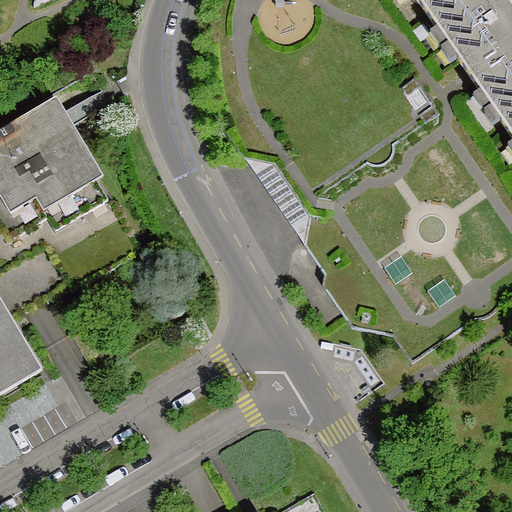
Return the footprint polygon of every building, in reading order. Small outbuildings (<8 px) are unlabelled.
[(37,0),(35,9),(53,0),(37,0)] [(416,0),(431,20),(459,0),(416,0)] [(511,7),(507,0),(459,0),(431,20),(466,71),(473,82),(511,55),(511,7)] [(511,55),(473,82),(479,91),(509,134),(511,131),(511,55)] [(59,102),(0,135),(0,199),(17,229),(44,214),(52,227),(105,196),(98,185),(105,181),(59,102)] [(305,246),(310,215),(275,165),(247,162),(305,246)] [(17,229),(0,199),(0,229),(15,254),(53,232),(61,245),(114,212),(105,196),(52,227),(44,214),(17,229)] [(139,256),(114,212),(61,245),(53,232),(15,254),(0,229),(0,299),(14,323),(48,303),(71,290),(74,295),(139,256)] [(0,399),(44,373),(14,323),(0,299),(0,399)] [(324,511),(315,494),(284,511),(324,511)]
